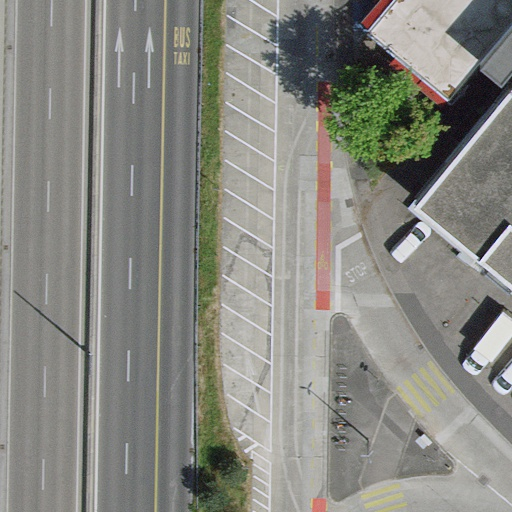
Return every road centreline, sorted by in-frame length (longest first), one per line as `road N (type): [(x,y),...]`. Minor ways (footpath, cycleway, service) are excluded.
road 1 (primary): [(53,0),(43,511)]
road 2 (primary): [(142,511),(152,0)]
road 3 (unclassified): [(511,497),(420,394),(304,162)]
road 4 (tertiary): [(296,511),(304,162)]
road 5 (tertiary): [(304,162),(308,0)]
